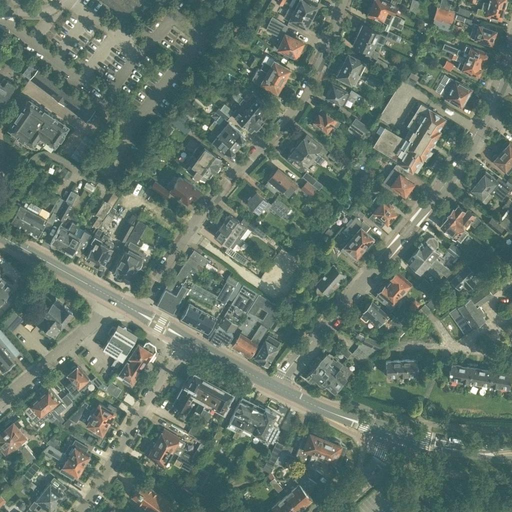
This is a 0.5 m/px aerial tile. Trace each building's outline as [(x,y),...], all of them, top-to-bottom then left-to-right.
[(103,0),(129,19),(138,7),(143,0),(103,0)] [(311,17),(317,5),(306,0),(294,0),(291,6),(290,5),(289,6),(304,14),(311,17)] [(373,0),(371,5),(386,12),(393,15),(397,6),(396,5),(397,1),(400,3),(400,0),(390,0),(390,2),(385,0),(373,0)] [(419,1),(416,0),(411,0),(409,12),(415,14),(419,1)] [(441,0),(439,7),(437,6),(433,18),(452,24),(456,11),(449,9),(451,0),(441,0)] [(502,20),(505,7),(489,3),(486,10),(478,8),(476,14),(491,18),(491,17),(502,20)] [(377,20),(377,19),(387,24),(389,19),(385,17),(387,12),(386,12),(371,5),(367,15),(371,17),(377,20)] [(311,17),(304,14),(289,6),(284,17),(289,20),(288,24),(297,28),(298,25),(305,28),(311,17)] [(469,17),(471,11),(459,7),(457,13),(469,17)] [(266,29),(272,33),(276,34),(281,37),(279,40),(282,41),(279,48),(276,47),(279,48),(278,48),(296,57),(296,56),(298,55),(299,51),(299,50),(303,42),(285,34),(283,33),(287,25),(272,16),(266,29)] [(403,24),(404,20),(401,18),(395,16),(391,25),(401,29),(404,24),(403,24)] [(492,43),(496,31),(471,23),(472,20),(466,18),(464,24),(473,27),(470,37),(492,43)] [(370,27),(363,24),(358,35),(375,43),(381,46),(386,35),(373,29),(373,28),(370,27)] [(454,24),(451,32),(459,35),(462,27),(454,24)] [(396,40),(398,35),(388,31),(388,32),(386,36),(396,40)] [(376,57),(379,51),(381,46),(375,43),(358,35),(353,44),(361,48),(360,50),(369,54),(370,54),(376,57)] [(470,47),(466,45),(464,51),(451,46),(449,52),(481,64),(483,59),(485,59),(487,54),(485,53),(486,52),(470,46),(470,47)] [(479,75),(481,70),(479,69),(481,64),(449,52),(448,56),(455,59),(455,60),(460,62),(458,68),(462,69),(461,70),(477,76),(477,74),(479,75)] [(249,59),(255,62),(258,58),(252,54),(249,59)] [(360,74),(362,70),(367,73),(370,65),(366,63),(362,61),(348,54),(342,65),(360,74)] [(266,70),(282,80),(283,80),(286,75),(288,74),(289,71),(289,70),(289,68),(269,57),(263,69),(266,70)] [(384,68),(387,63),(377,58),(375,63),(384,68)] [(252,67),(255,62),(249,59),(246,64),(252,67)] [(446,61),(443,66),(450,70),(453,65),(446,61)] [(23,73),(29,78),(38,67),(32,62),(23,73)] [(207,64),(203,69),(209,74),(214,69),(207,64)] [(355,85),(360,74),(342,65),(337,76),(351,83),(355,85)] [(30,78),(40,85),(48,74),(38,67),(30,78)] [(263,74),(258,71),(253,80),(261,85),(262,83),(276,91),(277,90),(279,90),(281,87),(280,85),(283,80),(282,80),(266,70),(263,74)] [(40,85),(49,92),(57,81),(48,74),(40,85)] [(367,78),(378,85),(380,81),(369,74),(367,78)] [(406,81),(414,86),(417,80),(409,76),(406,81)] [(456,80),(450,77),(440,94),(446,97),(446,98),(461,107),(462,105),(464,105),(466,102),(465,100),(468,96),(470,96),(471,93),(471,91),(471,89),(456,80)] [(0,83),(0,82),(0,107),(14,87),(14,86),(15,85),(4,78),(0,83)] [(376,89),(378,85),(367,78),(364,82),(376,89)] [(388,123),(414,86),(406,81),(402,79),(379,117),(388,123)] [(49,92),(59,99),(67,88),(57,81),(49,92)] [(350,94),(332,84),(326,97),(339,104),(343,106),(347,99),(353,102),(355,99),(360,103),(364,98),(352,90),(350,94)] [(59,99),(68,106),(76,96),(67,88),(59,99)] [(242,93),(237,89),(231,96),(242,105),(261,121),(271,109),(253,93),(247,101),(240,95),(242,93)] [(68,106),(77,113),(86,103),(76,96),(68,106)] [(43,108),(29,98),(22,108),(21,108),(14,117),(15,118),(8,128),(17,134),(16,136),(23,140),(24,139),(33,145),(36,140),(42,144),(46,139),(55,145),(60,138),(64,133),(63,133),(68,125),(53,115),(54,115),(44,108),(43,108)] [(86,103),(77,113),(87,120),(95,110),(86,103)] [(224,103),(220,109),(230,117),(232,114),(251,129),(254,126),(256,127),(257,126),(261,122),(260,122),(261,121),(242,105),(238,109),(237,108),(235,111),(224,103)] [(422,160),(440,131),(438,129),(445,118),(421,103),(407,126),(411,129),(404,139),(385,127),(374,145),(400,161),(398,163),(412,171),(420,159),(422,160)] [(215,120),(212,123),(215,126),(236,144),(239,140),(241,141),(243,141),(245,138),(245,136),(244,134),(227,119),(230,117),(220,109),(219,108),(216,112),(220,115),(215,120)] [(340,122),(322,109),(321,109),(322,110),(320,113),(319,113),(314,120),(314,121),(312,125),(318,129),(320,125),(328,131),(333,123),(337,126),(340,122)] [(183,123),(187,117),(178,110),(174,116),(183,123)] [(186,134),(190,129),(175,117),(171,122),(186,134)] [(351,124),(366,135),(371,129),(355,118),(351,124)] [(232,153),(235,151),(235,149),(233,147),(236,144),(215,126),(212,123),(209,127),(213,130),(208,136),(228,153),(229,152),(230,154),(232,153)] [(362,140),(366,135),(351,124),(347,129),(362,140)] [(316,144),(305,135),(302,139),(299,139),(296,142),(296,144),(306,152),(305,154),(311,159),(311,160),(314,162),(315,160),(318,162),(320,164),(324,158),(322,157),(327,151),(317,142),(316,144)] [(511,143),(509,141),(508,141),(505,141),(503,144),(503,147),(500,151),(509,159),(511,161),(511,143)] [(218,170),(220,167),(220,165),(219,164),(219,163),(217,162),(221,157),(201,142),(192,154),(211,168),(214,170),(215,169),(216,171),(218,170)] [(302,171),(311,160),(311,159),(305,154),(306,152),(296,144),(297,145),(296,146),(293,146),(290,150),(290,153),(287,157),(298,165),(297,167),(302,171)] [(367,152),(361,148),(359,151),(358,151),(348,164),(357,170),(367,157),(364,155),(367,152)] [(340,165),(344,160),(332,150),(327,155),(340,165)] [(511,161),(509,159),(500,151),(497,154),(494,154),(492,157),(492,159),(492,160),(504,171),(504,170),(507,173),(511,167),(511,161)] [(210,177),(207,174),(211,168),(192,154),(184,165),(193,172),(192,173),(198,177),(199,174),(204,178),(204,179),(206,180),(208,180),(210,178),(210,177)] [(410,187),(413,183),(400,174),(403,169),(396,164),(383,182),(391,187),(392,185),(406,195),(409,195),(412,191),(411,188),(410,187)] [(277,167),(268,178),(269,179),(267,182),(265,184),(274,192),(277,187),(288,196),(294,189),(294,190),(298,185),(277,167)] [(68,179),(72,172),(68,170),(64,177),(68,179)] [(480,177),(478,180),(492,192),(500,199),(510,187),(505,183),(498,177),(496,179),(486,171),(485,171),(485,170),(482,171),(479,174),(480,177)] [(312,184),(316,179),(306,171),(302,176),(312,184)] [(183,178),(180,176),(174,184),(170,181),(167,185),(171,188),(170,190),(187,202),(191,195),(194,197),(200,189),(184,177),(183,178)] [(310,196),(316,188),(307,180),(300,188),(310,196)] [(471,184),(468,187),(469,190),(480,199),(481,199),(484,201),(492,192),(478,180),(474,184),(471,184)] [(84,185),(92,189),(94,185),(89,182),(86,181),(84,185)] [(165,198),(170,192),(155,181),(151,187),(165,198)] [(34,193),(38,187),(33,184),(30,190),(34,193)] [(63,220),(77,193),(71,190),(65,200),(66,201),(58,215),(57,217),(63,220)] [(271,204),(268,201),(256,191),(247,202),(258,212),(263,206),(268,210),(269,209),(274,213),(275,212),(281,216),(282,215),(288,220),(295,213),(277,197),(271,204)] [(388,205),(377,195),(373,200),(379,205),(374,211),(388,223),(396,212),(392,208),(393,207),(389,203),(388,205)] [(66,201),(65,200),(58,197),(47,218),(38,214),(41,208),(40,208),(38,212),(28,231),(38,236),(44,225),(50,228),(52,224),(57,215),(58,215),(66,201)] [(17,225),(23,215),(19,213),(23,206),(12,199),(2,217),(17,225)] [(98,228),(102,221),(104,219),(102,218),(111,205),(104,200),(95,214),(98,216),(93,225),(98,228)] [(40,208),(31,202),(28,205),(27,205),(26,207),(23,206),(19,213),(23,215),(17,225),(28,231),(38,212),(40,208)] [(511,208),(510,208),(505,203),(502,207),(506,211),(499,219),(495,216),(493,218),(503,228),(504,227),(511,233),(511,208)] [(465,210),(457,204),(454,208),(453,207),(447,214),(448,215),(463,228),(469,222),(474,226),(480,219),(467,208),(465,210)] [(112,216),(117,209),(112,207),(108,214),(107,213),(104,219),(102,221),(108,225),(113,217),(112,216)] [(362,221),(360,219),(365,214),(357,208),(352,213),(356,216),(344,228),(365,246),(368,243),(371,243),(374,240),(373,237),(374,237),(366,230),(370,226),(363,219),(362,221)] [(237,235),(241,238),(248,227),(229,214),(222,224),(237,235)] [(463,228),(448,215),(447,214),(447,215),(445,215),(442,218),(443,220),(442,221),(442,222),(440,225),(460,242),(468,232),(463,228)] [(498,234),(503,228),(493,218),(491,217),(486,224),(498,234)] [(140,267),(140,266),(141,266),(141,265),(142,264),(142,263),(142,262),(142,261),(146,254),(138,250),(140,246),(135,244),(146,224),(138,220),(123,247),(126,249),(114,271),(119,274),(120,271),(131,276),(136,266),(139,268),(140,267)] [(127,221),(118,238),(125,241),(134,225),(127,221)] [(73,235),(74,233),(78,225),(72,222),(68,229),(60,225),(50,243),(51,243),(51,246),(55,248),(57,247),(60,248),(65,239),(68,241),(71,234),(73,235)] [(237,235),(222,224),(214,235),(233,248),(237,243),(241,246),(245,241),(241,238),(237,235)] [(262,238),(266,233),(256,226),(253,231),(262,238)] [(357,256),(360,256),(362,253),(362,250),(365,246),(344,228),(342,227),(340,229),(348,236),(346,239),(348,240),(341,249),(353,260),(356,256),(357,256)] [(101,237),(99,236),(102,230),(98,228),(90,240),(93,241),(90,246),(92,246),(86,256),(96,262),(94,264),(95,265),(96,266),(97,267),(98,267),(99,267),(101,264),(102,265),(113,244),(113,242),(108,239),(109,236),(104,233),(101,237)] [(79,255),(91,233),(84,229),(80,236),(74,233),(73,235),(71,234),(68,241),(65,239),(60,248),(72,255),(73,252),(79,255)] [(438,245),(438,240),(434,236),(429,237),(426,240),(425,240),(419,247),(416,250),(448,277),(453,273),(436,258),(440,253),(435,248),(438,245)] [(455,257),(461,250),(451,243),(446,249),(455,257)] [(329,249),(337,256),(341,251),(333,244),(329,249)] [(329,249),(329,248),(322,255),(331,263),(338,256),(337,256),(329,249)] [(183,297),(209,260),(194,249),(184,264),(181,269),(174,279),(171,277),(157,303),(160,305),(158,308),(175,317),(185,298),(183,297)] [(448,277),(416,250),(414,254),(408,261),(422,273),(427,268),(439,279),(442,276),(444,278),(446,276),(448,278),(448,277)] [(246,265),(249,261),(247,259),(237,252),(233,257),(243,264),(244,263),(246,265)] [(483,265),(487,270),(492,265),(487,260),(483,265)] [(327,293),(345,273),(333,263),(316,283),(319,285),(317,288),(316,291),(317,293),(316,293),(317,294),(318,293),(319,295),(323,293),(325,291),(327,293)] [(468,289),(476,281),(470,276),(474,273),(466,265),(451,279),(459,287),(463,283),(468,289)] [(402,294),(403,292),(410,284),(397,272),(391,279),(392,280),(389,283),(402,294)] [(495,287),(502,283),(493,272),(490,274),(494,280),(491,282),(495,287)] [(0,298),(12,284),(0,274),(0,298)] [(243,284),(238,281),(228,275),(225,280),(226,281),(213,303),(209,303),(208,303),(204,302),(190,295),(188,300),(189,301),(181,316),(195,323),(194,324),(195,324),(194,327),(206,333),(208,330),(216,316),(217,316),(232,290),(238,293),(219,324),(218,323),(216,327),(215,326),(209,337),(220,344),(222,339),(227,342),(237,326),(257,292),(243,284)] [(430,295),(436,288),(424,278),(418,285),(430,295)] [(495,287),(491,282),(450,312),(464,332),(485,318),(482,314),(484,312),(479,305),(493,295),(493,294),(498,290),(495,287)] [(402,294),(389,283),(387,286),(386,285),(380,292),(377,296),(383,301),(387,297),(394,303),(402,294)] [(233,345),(249,355),(267,327),(269,328),(270,326),(275,319),(283,309),(259,293),(238,326),(243,329),(233,345)] [(65,305),(56,297),(53,301),(47,307),(42,303),(32,314),(44,325),(41,328),(50,336),(53,332),(56,334),(59,330),(57,328),(60,325),(61,325),(72,311),(65,305)] [(431,299),(425,305),(431,311),(436,306),(431,299)] [(384,322),(389,316),(372,301),(362,312),(363,313),(361,316),(366,321),(368,318),(377,325),(382,320),(384,322)] [(414,311),(417,307),(412,302),(409,306),(414,311)] [(19,323),(23,318),(14,309),(10,314),(19,323)] [(395,317),(394,316),(390,320),(399,328),(404,323),(403,323),(400,321),(395,316),(395,317)] [(275,319),(270,326),(276,330),(281,323),(275,319)] [(401,335),(412,324),(408,320),(397,332),(401,335)] [(138,335),(123,325),(119,326),(118,329),(113,326),(112,326),(108,332),(108,333),(111,334),(103,348),(105,349),(104,350),(108,352),(109,351),(116,356),(111,365),(118,369),(124,361),(122,360),(138,335)] [(14,361),(12,358),(20,351),(0,328),(0,367),(3,371),(14,361)] [(280,341),(268,334),(266,339),(265,339),(255,356),(267,363),(273,354),(276,353),(278,350),(277,347),(280,341)] [(378,350),(381,343),(366,336),(363,343),(378,350)] [(154,346),(155,346),(149,342),(146,342),(143,346),(140,344),(137,344),(125,360),(126,361),(140,370),(146,360),(149,360),(156,350),(155,349),(154,346)] [(351,353),(364,364),(378,350),(363,343),(359,348),(358,346),(352,353),(351,353)] [(334,356),(329,353),(328,355),(326,353),(322,358),(318,363),(316,363),(313,366),(313,368),(306,376),(306,379),(309,382),(312,381),(315,378),(329,362),(333,358),(334,356)] [(336,360),(333,358),(329,362),(315,378),(317,381),(317,384),(320,386),(323,386),(326,383),(342,363),(337,359),(336,360)] [(398,377),(408,377),(407,359),(397,360),(398,377)] [(417,364),(417,359),(407,359),(408,377),(415,376),(416,374),(418,374),(417,368),(421,368),(420,364),(417,364)] [(398,377),(397,360),(386,360),(386,368),(384,370),(384,373),(387,374),(387,375),(389,375),(390,378),(398,377)] [(132,381),(135,381),(138,377),(137,374),(140,370),(126,361),(119,373),(126,377),(123,381),(129,385),(132,381)] [(331,391),(334,391),(351,371),(342,363),(326,383),(328,385),(328,386),(328,389),(331,391)] [(459,382),(462,365),(451,363),(450,368),(447,368),(446,372),(450,372),(449,378),(451,378),(451,381),(459,382)] [(85,386),(91,381),(77,365),(67,374),(72,380),(66,386),(71,391),(70,391),(74,397),(80,392),(78,390),(84,385),(85,386)] [(469,383),(471,366),(462,365),(459,382),(469,383)] [(479,385),(482,368),(471,366),(469,383),(479,385)] [(183,409),(201,375),(195,372),(196,370),(196,369),(196,368),(195,368),(195,367),(194,368),(193,368),(186,382),(184,381),(183,381),(183,382),(172,403),(183,409)] [(488,386),(491,369),(482,368),(479,385),(488,386)] [(498,388),(501,371),(491,369),(488,386),(498,388)] [(510,387),(511,373),(511,372),(501,371),(498,388),(507,389),(508,387),(510,387)] [(104,389),(107,386),(103,383),(96,375),(92,379),(98,387),(99,386),(104,389)] [(201,400),(211,380),(201,375),(183,409),(188,412),(196,397),(201,400)] [(204,417),(221,386),(211,380),(201,400),(205,402),(203,407),(204,408),(200,415),(204,417)] [(114,388),(109,385),(105,390),(110,393),(114,388)] [(233,392),(221,386),(204,417),(207,419),(211,412),(212,413),(215,408),(225,413),(229,404),(236,391),(234,390),(233,392)] [(39,397),(55,416),(56,416),(61,423),(64,420),(58,413),(73,401),(66,393),(61,398),(51,387),(39,397)] [(55,416),(39,397),(29,405),(30,406),(26,409),(38,424),(47,416),(51,420),(56,416),(55,416)] [(234,411),(235,411),(230,420),(238,424),(235,429),(236,430),(233,436),(237,438),(241,431),(246,421),(245,421),(252,405),(247,403),(240,399),(234,411)] [(107,408),(99,403),(96,409),(93,408),(90,412),(109,423),(115,412),(114,412),(116,408),(109,404),(107,408)] [(246,421),(241,431),(251,436),(253,431),(263,411),(257,408),(252,405),(245,421),(246,421)] [(109,423),(90,412),(85,409),(80,406),(69,418),(77,423),(82,414),(90,418),(87,425),(95,429),(92,433),(99,437),(102,433),(102,434),(109,423)] [(263,411),(253,431),(264,436),(272,440),(279,428),(271,424),(276,413),(265,407),(263,411)] [(5,431),(19,448),(22,452),(23,453),(26,450),(20,442),(26,437),(19,429),(23,426),(18,421),(15,424),(14,423),(14,424),(12,422),(6,426),(8,428),(5,431)] [(194,436),(200,425),(194,422),(188,432),(194,436)] [(199,438),(205,428),(200,425),(194,436),(195,436),(199,438)] [(216,444),(225,428),(220,425),(211,441),(216,444)] [(193,456),(182,451),(183,450),(180,448),(184,441),(179,438),(164,429),(156,442),(174,452),(174,451),(179,454),(179,455),(193,463),(207,442),(199,438),(195,436),(193,439),(200,443),(193,456)] [(15,450),(19,448),(5,431),(1,434),(0,432),(0,445),(9,456),(15,450)] [(319,436),(318,433),(314,431),(310,432),(310,433),(305,431),(295,457),(309,464),(312,467),(314,461),(323,439),(319,437),(319,436)] [(67,455),(69,456),(84,464),(90,454),(86,451),(89,447),(75,439),(72,444),(69,444),(65,451),(66,453),(66,454),(67,455)] [(314,461),(312,467),(331,480),(335,474),(336,471),(336,469),(334,467),(332,465),(334,461),(340,463),(346,448),(341,446),(341,445),(340,441),(335,440),(332,441),(332,442),(323,439),(314,461)] [(278,456),(281,450),(284,445),(277,441),(265,463),(273,467),(278,456)] [(169,460),(174,452),(156,442),(149,455),(156,459),(155,460),(156,461),(155,462),(162,467),(167,459),(169,460)] [(284,443),(284,445),(281,450),(288,454),(290,454),(293,448),(284,443)] [(65,462),(69,456),(67,455),(66,454),(50,445),(44,450),(63,461),(65,462)] [(281,450),(278,456),(285,459),(288,454),(281,450)] [(23,453),(22,452),(18,456),(25,464),(30,460),(23,453)] [(189,470),(193,463),(179,455),(177,459),(182,462),(180,466),(189,470)] [(69,456),(65,462),(62,467),(77,475),(84,464),(69,456)] [(28,469),(24,474),(30,479),(34,474),(40,466),(34,461),(28,469)] [(299,510),(313,498),(309,494),(317,483),(309,477),(311,474),(302,468),(295,478),(299,483),(286,495),(299,510)] [(45,492),(57,501),(60,498),(61,499),(63,498),(66,495),(65,493),(65,492),(63,490),(66,487),(54,477),(51,480),(43,490),(45,492)] [(278,491),(282,487),(274,477),(269,481),(278,491)] [(33,488),(37,484),(32,480),(28,484),(33,488)] [(164,511),(171,503),(142,482),(139,487),(136,485),(133,490),(135,492),(132,497),(152,511),(151,511),(164,511)] [(53,511),(55,508),(55,506),(54,506),(57,501),(45,492),(43,490),(35,500),(42,506),(39,509),(42,511),(48,511),(50,511),(51,511),(53,511)] [(296,511),(299,510),(286,495),(271,507),(272,508),(268,511),(296,511)]
